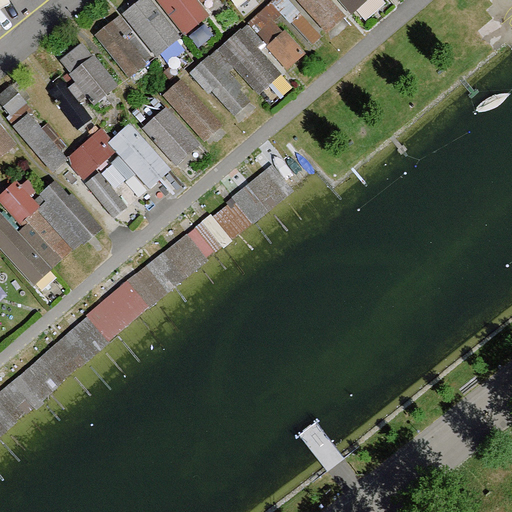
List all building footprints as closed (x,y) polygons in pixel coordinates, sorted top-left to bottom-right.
[(148,0),(140,0),(122,15),(156,57),(180,38),(148,0)] [(194,0),(155,0),(183,35),(208,16),(199,5),(194,0)] [(328,0),(295,0),(326,33),(344,17),(328,0)] [(334,0),(350,17),(368,0),(334,0)] [(130,31),(119,17),(95,36),(130,80),(146,67),(123,37),(130,31)] [(274,22),(256,38),(286,69),(303,53),(274,22)] [(219,50),(258,94),(280,75),(257,49),(261,46),(245,27),(219,50)] [(92,57),(81,44),(60,60),(77,81),(68,88),(79,101),(86,95),(94,104),(117,86),(93,56),(92,57)] [(215,50),(189,74),(206,93),(209,90),(233,115),(247,102),(238,91),(242,87),(228,71),(231,68),(215,50)] [(180,80),(163,96),(205,141),(222,125),(180,80)] [(62,81),(49,92),(78,128),(91,117),(79,101),(68,88),(62,81)] [(11,86),(0,95),(0,101),(11,114),(25,103),(11,86)] [(32,111),(25,103),(11,114),(7,118),(53,172),(59,167),(67,160),(54,145),(60,139),(47,124),(41,129),(28,114),(32,111)] [(165,108),(142,130),(176,166),(199,144),(165,108)] [(107,144),(149,189),(170,169),(127,125),(107,144)] [(0,158),(16,145),(0,126),(0,158)] [(83,179),(110,156),(101,146),(109,139),(100,129),(94,134),(99,140),(75,161),(83,179)] [(0,393),(0,432),(289,191),(270,168),(0,393)] [(126,207),(99,174),(86,184),(113,217),(126,207)] [(146,195),(135,181),(127,187),(138,201),(146,195)] [(56,183),(44,194),(50,201),(42,209),(78,249),(101,227),(71,194),(68,197),(56,183)] [(37,193),(28,184),(22,189),(18,185),(0,202),(0,203),(19,224),(38,206),(31,199),(37,193)] [(78,249),(42,209),(29,222),(30,223),(25,229),(59,266),(78,249)] [(0,249),(34,286),(51,270),(0,215),(0,249)]
